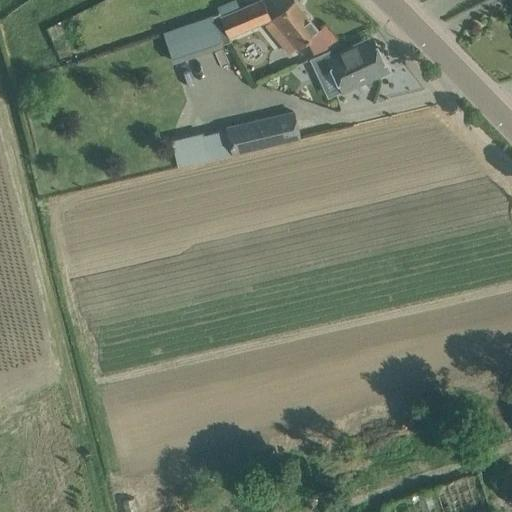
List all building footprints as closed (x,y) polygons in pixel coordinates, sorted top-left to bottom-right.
[(228,36),(270,18),(261,0),(260,0),(220,17),(228,36)] [(328,44),(317,31),(318,30),(294,1),(266,23),(290,53),(308,39),(318,52),(328,44)] [(212,14),(163,31),(173,63),(175,62),(223,46),(212,16),(212,14)] [(371,36),(332,55),(329,49),(308,59),(326,98),(342,90),(342,91),(387,70),(371,36)] [(225,127),(231,153),(298,137),(292,112),(225,127)] [(417,488),(384,504),(388,511),(448,511),(438,488),(417,488)]
